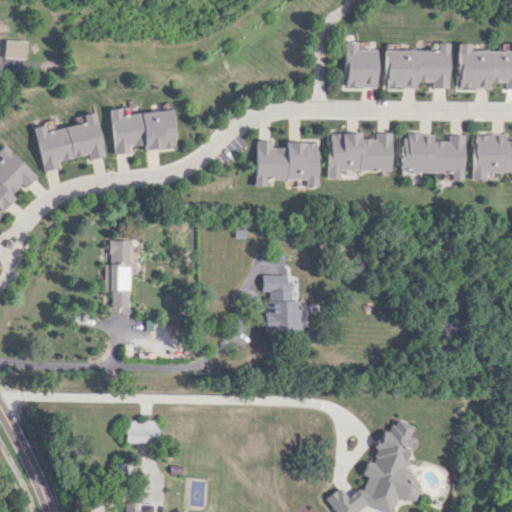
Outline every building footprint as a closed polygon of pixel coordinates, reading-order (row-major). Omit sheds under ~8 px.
[(7,57),(23,57),(23,41),(7,40),(7,57)] [(354,41),(343,41),(343,87),(374,87),(374,49),(354,49),(354,41)] [(444,88),(445,42),(433,42),(433,50),(383,49),(382,87),(414,87),(414,82),(428,82),(428,87),(444,88)] [(511,88),(511,43),(506,43),(506,50),(465,50),(465,43),(455,42),(454,87),(486,88),(486,82),(500,82),(500,88),(511,88)] [(112,154),(128,152),(127,146),(142,144),(142,149),(173,146),(169,109),(119,114),(118,107),(107,108),(112,154)] [(32,126),(42,171),(58,167),(56,161),(86,154),(88,159),(102,156),(93,112),(81,114),(83,122),(44,131),(43,124),(32,126)] [(390,132),(371,132),(371,138),(359,138),(359,133),(327,133),(327,177),(339,177),(339,169),(389,170),(390,132)] [(462,134),(444,134),(444,140),(431,140),(431,133),(401,133),(400,172),(449,173),(449,180),(461,180),(462,134)] [(511,139),(502,140),(502,134),(471,133),(470,178),(482,178),(482,171),(511,171),(511,139)] [(254,185),(265,185),(265,178),(305,179),(305,187),(316,187),(317,142),(285,142),(285,147),(271,146),(271,140),(255,140),(254,185)] [(0,158),(0,211),(14,197),(10,193),(20,183),(24,187),(35,176),(3,144),(0,146),(0,157),(0,158)] [(126,307),(128,240),(107,239),(107,264),(103,264),(102,291),(110,291),(110,307),(126,307)] [(284,274),(260,274),(260,291),(265,291),(265,333),(298,333),(298,300),(290,300),(290,281),(284,281),(284,274)] [(123,443),(157,442),(157,419),(123,420),(123,443)] [(334,511),(352,511),(363,505),(385,511),(391,497),(404,501),(411,495),(414,485),(400,465),(405,451),(410,447),(412,441),(407,434),(410,424),(396,420),(388,426),(388,428),(380,433),(377,441),(371,446),(374,450),(370,462),(364,460),(361,473),(364,477),(360,490),(356,489),(346,496),(341,490),(336,488),(324,497),(334,511)] [(150,511),(151,503),(121,502),(121,511),(150,511)]
